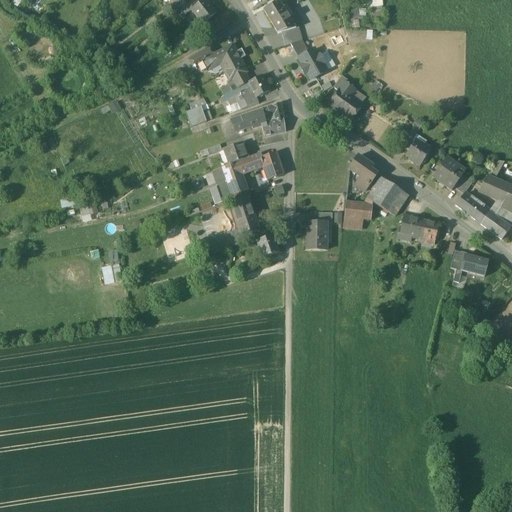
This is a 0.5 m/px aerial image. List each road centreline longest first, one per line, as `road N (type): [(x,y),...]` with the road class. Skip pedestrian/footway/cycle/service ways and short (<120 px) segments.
road 1 (track): [(0,152),(247,19)]
road 2 (tertiary): [(293,100),(511,266)]
road 3 (track): [(290,263),(286,511)]
road 4 (residential): [(293,100),(290,263)]
